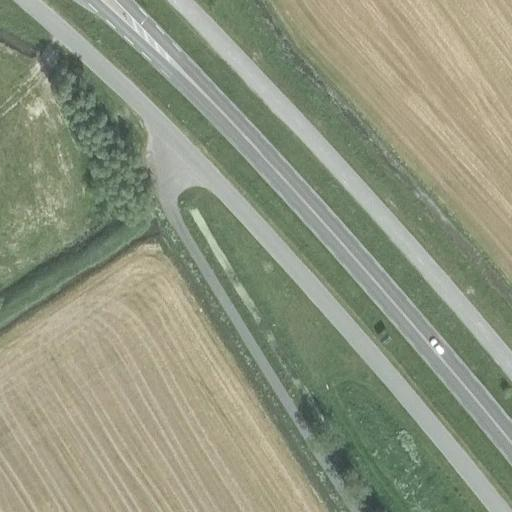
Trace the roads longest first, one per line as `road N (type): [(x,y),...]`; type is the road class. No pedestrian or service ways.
road 1 (unclassified): [(178,0),(511,367)]
road 2 (unclassified): [(177,143),(500,511)]
road 3 (primary): [(511,445),(233,125)]
road 4 (unclassified): [(177,143),(24,0)]
road 5 (primary): [(91,0),(233,125)]
road 6 (primary): [(233,125),(209,89),(120,0)]
